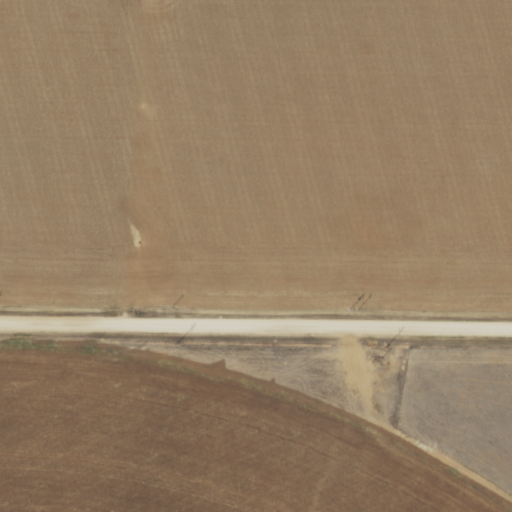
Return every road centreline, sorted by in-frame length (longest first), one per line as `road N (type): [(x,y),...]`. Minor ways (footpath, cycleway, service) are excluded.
road 1 (residential): [(511,335),(0,326)]
road 2 (residential): [(129,329),(130,0)]
